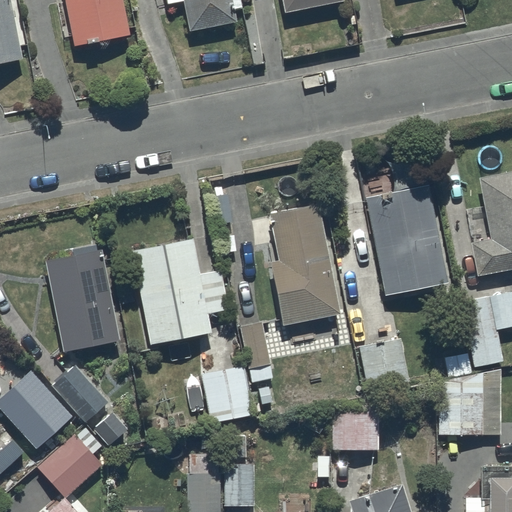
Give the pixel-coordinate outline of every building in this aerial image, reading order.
[(0,0),(0,62),(20,58),(8,0),(0,0)] [(65,0),(74,46),(129,35),(121,0),(65,0)] [(231,0),(184,0),(191,30),(236,21),(231,0)] [(282,0),(286,15),(344,3),(343,0),(282,0)] [(511,274),(511,176),(478,184),(488,244),(469,247),(476,282),(511,274)] [(449,286),(428,190),(363,203),(383,300),(449,286)] [(339,319),(317,209),(267,220),(276,265),(267,267),(281,331),(339,319)] [(228,314),(220,275),(201,279),(192,242),(129,256),(150,351),(213,336),(209,318),(228,314)] [(120,346),(104,264),(98,265),(96,250),(72,255),(73,260),(44,266),(62,357),(120,346)] [(503,366),(496,335),(511,331),(511,295),(459,306),(473,372),(503,366)] [(273,382),(262,327),(241,331),(252,386),(273,382)] [(407,387),(398,342),(357,350),(366,395),(407,387)] [(108,406),(75,370),(53,390),(85,426),(108,406)] [(252,418),(242,371),(201,378),(209,427),(252,418)] [(500,440),(500,372),(439,385),(437,439),(500,440)] [(330,411),(330,455),(377,455),(377,412),(330,411)] [(125,434),(110,418),(92,435),(107,451),(125,434)] [(246,436),(226,436),(226,462),(245,462),(246,436)] [(101,468),(75,438),(37,471),(63,501),(101,468)] [(37,457),(26,445),(4,466),(14,477),(37,457)] [(218,511),(219,477),(218,477),(218,463),(189,462),(189,477),(186,477),(185,511),(218,511)] [(511,511),(511,468),(485,469),(485,472),(477,472),(477,501),(463,501),(463,511),(511,511)] [(252,511),(252,469),(222,469),(223,511),(252,511)] [(408,511),(401,489),(371,498),(370,494),(359,498),(360,502),(345,507),(346,511),(408,511)] [(71,511),(64,503),(53,511),(71,511)]
